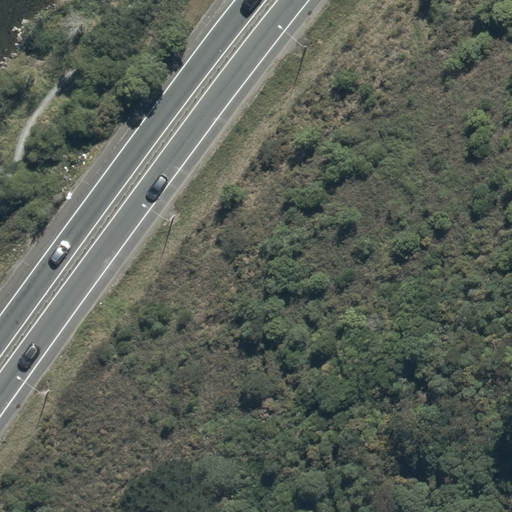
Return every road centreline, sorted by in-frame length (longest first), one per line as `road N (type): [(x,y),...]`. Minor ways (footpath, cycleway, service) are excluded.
road 1 (secondary): [(295,0),(0,394)]
road 2 (secondary): [(0,335),(249,0)]
